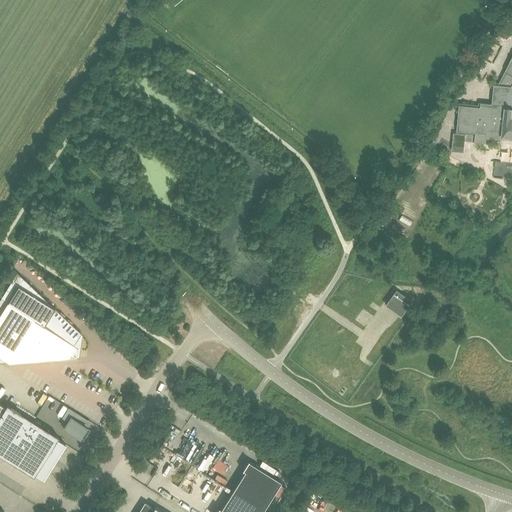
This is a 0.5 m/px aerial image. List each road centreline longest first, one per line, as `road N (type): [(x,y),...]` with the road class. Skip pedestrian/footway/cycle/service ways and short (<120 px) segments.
road 1 (unclassified): [(210,319),(341,420),(501,494)]
road 2 (unclassified): [(80,511),(176,358),(210,319)]
